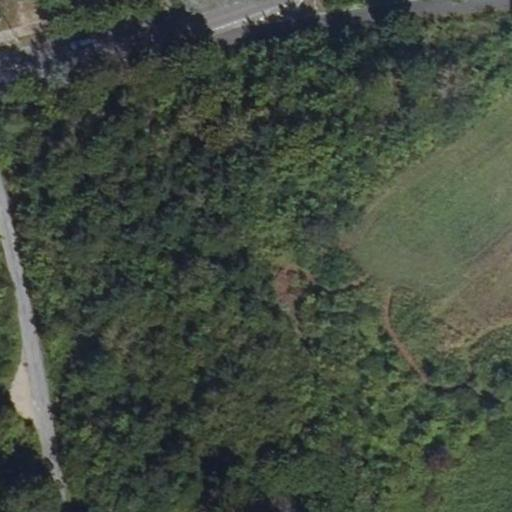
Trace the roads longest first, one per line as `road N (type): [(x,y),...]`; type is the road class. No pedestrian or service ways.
road 1 (residential): [(106,47),(484,0)]
road 2 (track): [(60,511),(0,254)]
road 3 (secondary): [(246,0),(106,47)]
